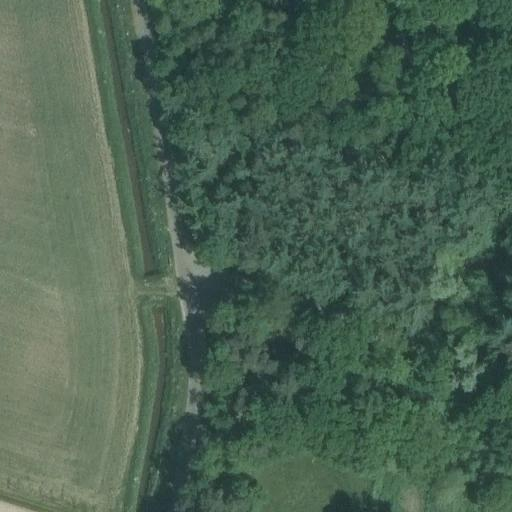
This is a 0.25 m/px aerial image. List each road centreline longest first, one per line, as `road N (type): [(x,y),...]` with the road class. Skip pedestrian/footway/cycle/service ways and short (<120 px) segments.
road 1 (unclassified): [(511,384),(238,284),(186,281)]
road 2 (unclassified): [(186,281),(136,0)]
road 3 (unclassified): [(166,511),(196,368),(186,281)]
